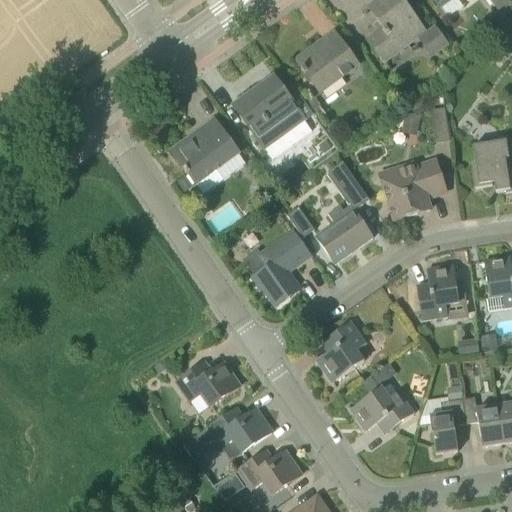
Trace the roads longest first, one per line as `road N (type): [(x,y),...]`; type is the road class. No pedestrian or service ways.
road 1 (residential): [(269,346),(363,481),(511,469)]
road 2 (residential): [(101,116),(269,346)]
road 3 (residential): [(269,346),(425,242),(511,227)]
